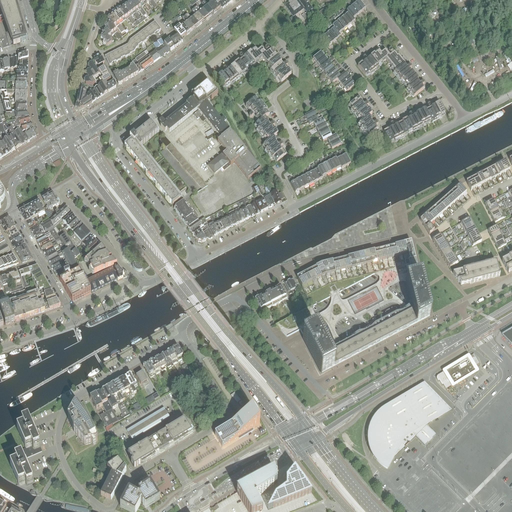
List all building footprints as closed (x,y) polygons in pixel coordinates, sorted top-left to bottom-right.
[(141,9),(142,9),(135,0),(134,0),(133,1),(132,1),(130,3),(130,4),(137,13),(140,11),(141,12),(139,13),(143,18),(141,19),(143,22),(148,18),(141,9)] [(143,0),(135,0),(142,9),(145,6),(146,7),(144,8),(148,13),(152,11),(147,5),(143,0)] [(143,0),(147,5),(151,2),(151,3),(150,4),(154,9),(157,7),(152,0),(143,0)] [(193,0),(178,12),(180,15),(182,13),(181,13),(191,5),(192,7),(197,3),(196,2),(199,0),(193,0)] [(210,5),(208,7),(214,14),(214,15),(217,13),(216,12),(221,9),(215,1),(213,0),(209,4),(210,5)] [(216,0),(215,1),(222,10),(233,1),(231,0),(216,0)] [(293,0),(285,6),(293,18),(304,10),(306,12),(308,13),(310,11),(313,14),(314,13),(312,10),(312,9),(306,1),(307,0),(318,0),(320,1),(321,0),(293,0)] [(359,1),(355,4),(361,12),(366,9),(359,1)] [(25,33),(16,2),(0,6),(0,7),(13,45),(20,43),(22,42),(22,43),(24,43),(24,41),(26,41),(24,33),(25,34),(25,33)] [(205,9),(203,11),(209,18),(212,16),(214,14),(208,7),(205,3),(202,5),(205,9)] [(130,4),(124,8),(131,17),(135,15),(136,16),(134,17),(138,22),(136,23),(138,26),(143,22),(141,19),(137,13),(130,4)] [(357,15),(361,12),(355,4),(351,8),(357,15)] [(321,15),(329,9),(327,6),(319,12),(321,15)] [(119,11),(126,21),(129,19),(130,20),(129,21),(132,26),(133,25),(135,28),(138,26),(136,23),(131,17),(124,8),(122,9),(121,9),(119,11)] [(198,8),(195,10),(204,22),(207,20),(209,18),(203,11),(201,12),(198,8)] [(353,19),(357,15),(351,8),(347,11),(349,13),(353,19)] [(331,12),(329,9),(321,15),(324,18),(331,12)] [(193,18),(200,26),(202,24),(204,22),(195,10),(193,12),(196,16),(193,18)] [(113,16),(120,25),(124,23),(125,24),(123,25),(127,30),(129,29),(131,31),(132,30),(130,27),(126,21),(119,11),(119,12),(113,16)] [(336,15),(338,16),(347,28),(351,24),(345,16),(345,17),(342,13),(340,14),(339,13),(336,15)] [(355,21),(353,19),(349,13),(345,16),(351,24),(355,21)] [(180,17),(179,15),(171,21),(173,24),(176,23),(174,21),(180,17)] [(108,20),(110,23),(115,30),(118,27),(119,28),(118,29),(121,34),(125,32),(120,26),(120,25),(113,16),(108,20)] [(188,16),(185,18),(195,29),(197,28),(200,26),(193,18),(191,20),(188,16)] [(334,20),(337,23),(343,31),(347,28),(338,16),(336,17),(335,16),(330,20),(331,22),(334,20)] [(186,24),(184,26),(190,34),(192,32),(192,31),(195,29),(185,18),(183,20),(186,24)] [(120,36),(115,30),(110,23),(105,27),(107,30),(111,36),(112,37),(116,34),(116,35),(115,36),(118,41),(122,39),(121,38),(123,37),(122,36),(121,35),(120,36)] [(160,30),(155,23),(130,41),(131,44),(130,46),(135,50),(136,49),(160,30)] [(339,34),(343,31),(337,23),(332,26),(334,29),(339,34)] [(326,27),(330,32),(337,40),(341,36),(339,34),(334,29),(332,26),(331,25),(330,26),(329,25),(326,27)] [(187,36),(190,34),(184,26),(181,28),(180,26),(177,29),(184,38),(187,35),(187,36)] [(108,38),(111,36),(107,30),(102,33),(104,36),(101,38),(104,42),(103,43),(103,44),(105,46),(106,46),(107,47),(112,43),(114,42),(112,39),(110,40),(108,38)] [(333,43),(337,40),(330,32),(326,35),(333,43)] [(328,46),(333,43),(326,35),(322,38),(328,46)] [(178,36),(165,44),(164,44),(170,52),(183,42),(181,40),(178,36)] [(154,63),(170,52),(164,44),(165,44),(162,39),(153,45),(156,49),(154,50),(155,51),(154,51),(155,53),(149,57),(154,63)] [(127,45),(104,57),(108,65),(133,53),(133,52),(135,50),(130,46),(129,48),(127,45)] [(254,65),(262,58),(258,52),(254,48),(246,55),(247,56),(239,62),(238,61),(234,65),(242,74),(246,71),(247,73),(247,72),(255,66),(254,65)] [(262,49),(258,52),(262,58),(272,70),(270,71),(277,79),(278,78),(281,82),(291,74),(288,70),(287,71),(280,63),(282,63),(271,50),(266,54),(262,49)] [(378,66),(386,60),(390,56),(385,51),(381,54),(378,50),(370,57),(371,58),(363,64),(362,63),(358,66),(365,76),(369,73),(370,74),(379,67),(378,66)] [(154,51),(138,63),(138,64),(139,64),(143,71),(154,63),(149,57),(155,53),(154,51)] [(313,59),(316,63),(324,57),(321,52),(313,59)] [(395,52),(390,56),(386,60),(396,72),(394,73),(401,81),(402,80),(409,88),(407,89),(414,98),(424,90),(417,82),(418,81),(411,72),(410,73),(404,66),(405,65),(395,52)] [(28,60),(28,54),(18,56),(18,63),(20,62),(28,60)] [(94,62),(95,65),(96,64),(98,67),(102,64),(104,63),(100,55),(94,59),(94,60),(93,61),(94,62)] [(324,57),(316,63),(319,67),(327,61),(324,57)] [(319,67),(322,71),(331,65),(329,63),(332,61),(334,60),(332,57),(327,61),(319,67)] [(10,70),(8,59),(1,62),(4,73),(9,71),(9,70),(10,70)] [(134,67),(139,64),(138,64),(138,63),(137,62),(136,60),(130,63),(132,66),(128,68),(128,69),(133,77),(138,74),(134,67)] [(89,78),(84,81),(86,84),(90,85),(91,86),(99,98),(104,96),(103,95),(104,95),(108,93),(107,92),(104,87),(107,86),(106,84),(111,81),(104,68),(98,72),(93,64),(88,66),(90,70),(86,73),(89,78)] [(138,74),(143,71),(139,64),(134,67),(138,74)] [(238,78),(242,74),(234,65),(230,68),(231,69),(223,75),(222,74),(218,78),(226,88),(229,85),(230,86),(231,85),(239,79),(238,78)] [(326,75),(334,69),(331,65),(322,71),(326,75)] [(133,77),(128,69),(124,72),(128,80),(133,77)] [(326,75),(329,79),(337,73),(334,69),(326,75)] [(113,74),(119,86),(123,83),(119,75),(117,72),(113,74)] [(124,72),(119,75),(123,83),(128,80),(124,72)] [(332,84),(337,80),(340,77),(337,73),(329,79),(332,84)] [(337,80),(340,84),(348,77),(345,73),(340,77),(337,80)] [(490,75),(492,85),(505,82),(503,73),(490,75)] [(340,84),(343,88),(351,81),(348,77),(340,84)] [(104,87),(107,92),(108,93),(116,87),(112,80),(111,81),(106,84),(107,86),(104,87)] [(355,86),(351,81),(343,88),(347,92),(355,86)] [(218,96),(207,83),(191,96),(194,100),(193,100),(193,99),(191,101),(190,100),(187,102),(188,103),(186,105),(187,105),(183,108),(165,123),(162,120),(159,122),(160,124),(161,126),(160,127),(161,127),(165,132),(166,131),(167,130),(169,133),(193,113),(197,110),(198,111),(199,111),(198,112),(193,115),(197,120),(202,116),(200,114),(200,113),(202,116),(203,117),(202,117),(203,117),(203,118),(201,119),(202,121),(205,119),(205,120),(216,133),(214,134),(212,130),(205,134),(208,138),(206,139),(207,141),(218,135),(221,139),(218,142),(226,153),(223,156),(222,155),(207,167),(214,175),(222,169),(224,171),(231,166),(234,163),(248,180),(254,175),(260,170),(230,132),(223,124),(226,122),(223,118),(220,120),(207,104),(218,96)] [(9,90),(9,92),(27,92),(27,84),(16,84),(12,84),(12,86),(13,86),(12,89),(12,90),(9,90)] [(88,98),(92,103),(99,98),(91,86),(90,85),(91,87),(89,89),(91,91),(86,94),(88,97),(88,98)] [(78,104),(88,97),(86,94),(82,87),(81,91),(78,104)] [(9,102),(9,101),(7,95),(6,95),(6,92),(0,91),(0,94),(1,97),(1,98),(3,103),(9,102)] [(395,92),(393,94),(399,101),(401,99),(395,92)] [(77,108),(77,109),(77,110),(78,110),(79,111),(80,110),(83,109),(92,103),(88,98),(88,97),(78,104),(77,107),(77,108)] [(361,130),(367,138),(377,130),(371,122),(372,121),(369,117),(372,114),(369,110),(367,111),(361,103),(362,102),(359,98),(349,105),(353,110),(351,111),(358,119),(359,118),(362,122),(359,125),(362,129),(361,130)] [(255,119),(266,110),(260,102),(258,103),(255,99),(245,106),(249,111),(250,110),(256,118),(255,119)] [(12,113),(10,104),(3,103),(2,103),(5,114),(12,113)] [(425,110),(421,113),(426,124),(431,121),(431,123),(441,118),(440,116),(445,114),(440,103),(434,106),(435,107),(426,112),(425,110)] [(15,104),(15,113),(26,112),(26,104),(15,104)] [(13,120),(13,121),(29,118),(26,112),(15,113),(12,113),(5,114),(6,118),(15,117),(16,118),(12,119),(12,120),(13,120)] [(304,116),(307,121),(316,116),(313,112),(304,116)] [(422,126),(426,124),(421,113),(416,115),(417,117),(408,121),(407,120),(402,122),(408,133),(412,131),(413,132),(422,127),(422,126)] [(265,138),(268,142),(274,138),(278,135),(275,130),(274,132),(267,123),(268,122),(265,118),(269,116),(268,115),(259,123),(258,123),(259,123),(255,126),(258,130),(257,131),(264,139),(265,138)] [(319,115),(316,116),(307,121),(308,123),(304,125),(303,125),(299,127),(301,130),(309,126),(313,124),(318,121),(322,119),(321,117),(320,116),(319,116),(319,115)] [(7,122),(12,129),(18,128),(31,124),(29,118),(13,121),(7,122)] [(313,124),(316,128),(324,124),(322,119),(318,121),(313,124)] [(22,146),(12,129),(7,122),(2,124),(4,132),(16,150),(20,148),(20,147),(22,146)] [(403,135),(408,133),(402,122),(397,125),(398,126),(389,131),(389,129),(384,132),(389,143),(394,140),(394,142),(404,137),(403,135)] [(21,133),(33,130),(31,124),(18,128),(21,133)] [(134,137),(133,136),(129,139),(131,141),(124,147),(172,206),(181,199),(140,147),(158,133),(151,124),(134,137)] [(318,133),(327,128),(324,124),(316,128),(318,133)] [(178,138),(182,143),(199,131),(195,125),(178,138)] [(21,133),(18,128),(12,129),(22,146),(23,146),(27,143),(21,133)] [(318,133),(320,137),(329,133),(327,128),(318,133)] [(21,133),(27,143),(35,138),(36,136),(35,136),(33,130),(21,133)] [(332,137),(329,133),(320,137),(323,142),(327,140),(332,138),(332,137)] [(3,143),(4,144),(10,154),(12,153),(15,151),(10,142),(5,134),(0,135),(0,137),(2,142),(3,143)] [(327,140),(329,145),(338,140),(336,135),(332,137),(332,138),(327,140)] [(0,137),(0,136),(0,151),(3,158),(10,154),(4,144),(3,143),(2,142),(0,137)] [(166,149),(171,145),(164,137),(160,141),(166,149)] [(276,142),(274,138),(268,142),(264,145),(267,150),(266,150),(272,159),(273,158),(277,162),(286,154),(283,150),(282,151),(275,143),(276,142)] [(341,145),(338,140),(329,145),(332,149),(341,145)] [(346,155),(341,158),(346,167),(351,164),(346,155)] [(341,169),(346,167),(341,158),(337,160),(341,168),(341,169)] [(336,170),(341,168),(337,160),(336,159),(331,161),(336,170)] [(331,173),(336,170),(331,161),(327,164),(331,173)] [(505,162),(500,165),(505,174),(509,171),(505,162)] [(327,175),(331,173),(327,164),(322,166),(327,175)] [(500,176),(505,174),(500,165),(495,167),(500,176)] [(317,168),(318,170),(322,177),(327,175),(322,166),(317,168)] [(495,179),(500,176),(495,167),(490,170),(495,179)] [(323,179),(322,177),(318,170),(313,172),(318,181),(323,179)] [(495,179),(490,170),(485,172),(490,181),(495,179)] [(314,184),(318,181),(313,172),(309,175),(314,184)] [(485,172),(481,175),(485,184),(490,181),(485,172)] [(309,175),(304,177),(309,186),(314,184),(309,175)] [(480,186),(485,184),(481,175),(476,178),(480,186)] [(304,188),(309,186),(304,177),(300,179),(304,188)] [(471,180),(476,189),(480,186),(476,178),(471,180)] [(300,191),(304,188),(300,179),(295,182),(300,191)] [(476,189),(471,180),(466,183),(471,191),(476,189)] [(295,193),(300,191),(295,182),(290,184),(295,193)] [(263,197),(257,186),(252,189),(255,195),(259,193),(261,198),(263,197)] [(466,194),(459,186),(455,190),(462,197),(466,194)] [(269,192),(276,205),(282,202),(281,200),(285,198),(281,193),(278,194),(277,192),(276,192),(272,193),(271,191),(269,187),(267,188),(269,192)] [(451,193),(458,201),(462,197),(455,190),(451,193)] [(447,197),(454,204),(458,201),(451,193),(447,197)] [(56,200),(53,194),(43,199),(47,207),(43,209),(44,211),(46,211),(48,209),(53,207),(53,208),(59,205),(58,204),(59,204),(59,202),(59,201),(57,200),(56,201),(56,200)] [(263,198),(269,209),(275,206),(269,195),(263,198)] [(447,197),(443,200),(450,208),(454,204),(447,197)] [(256,215),(261,213),(256,203),(254,199),(252,200),(254,205),(251,206),(256,215)] [(263,199),(256,203),(261,213),(268,209),(263,199)] [(241,201),(242,203),(244,206),(250,218),(255,216),(250,207),(247,208),(246,205),(243,200),(241,201)] [(439,204),(446,211),(450,208),(443,200),(439,204)] [(487,209),(497,204),(494,200),(485,205),(487,209)] [(37,216),(44,212),(44,211),(43,209),(39,201),(31,205),(37,216)] [(241,201),(236,204),(238,208),(239,209),(240,212),(245,221),(250,218),(244,206),(241,207),(239,205),(242,203),(241,201)] [(184,202),(174,209),(181,220),(182,220),(187,227),(188,229),(198,222),(196,220),(184,202)] [(446,211),(439,204),(435,207),(442,215),(446,211)] [(487,209),(489,214),(499,209),(497,204),(487,209)] [(31,219),(37,216),(31,205),(25,209),(31,219)] [(442,215),(435,207),(431,211),(438,219),(442,215)] [(56,228),(62,222),(71,215),(66,208),(57,216),(56,214),(54,216),(48,209),(46,211),(44,211),(44,212),(48,219),(41,223),(42,225),(40,226),(45,234),(49,232),(56,228)] [(500,208),(499,209),(489,214),(492,219),(503,213),(500,208)] [(34,225),(31,219),(25,209),(19,212),(20,212),(19,212),(22,216),(25,222),(29,228),(34,225)] [(235,211),(233,212),(240,224),(245,221),(240,212),(239,209),(235,211)] [(230,213),(228,213),(229,216),(230,217),(235,226),(240,224),(233,212),(233,211),(230,213)] [(431,211),(427,215),(433,222),(438,219),(431,211)] [(220,218),(217,219),(219,223),(224,232),(229,229),(224,220),(224,219),(221,212),(217,214),(219,217),(220,217),(222,220),(223,219),(223,220),(222,221),(220,218)] [(503,213),(492,219),(494,223),(505,218),(503,213)] [(75,219),(73,217),(71,215),(62,222),(66,226),(65,228),(75,219)] [(427,215),(423,218),(429,226),(433,222),(427,215)] [(213,216),(209,217),(212,222),(213,223),(214,225),(219,234),(224,232),(219,223),(217,224),(213,216)] [(225,218),(224,219),(224,220),(229,229),(233,227),(235,226),(230,217),(229,216),(225,218)] [(420,221),(429,235),(434,231),(429,226),(423,218),(420,221)] [(71,231),(79,223),(75,219),(65,228),(66,230),(68,228),(71,231)] [(198,222),(188,229),(192,234),(199,229),(200,228),(203,226),(206,224),(205,223),(202,219),(198,222)] [(461,229),(462,229),(472,224),(469,219),(459,225),(461,229)] [(79,232),(84,229),(79,223),(71,231),(73,234),(72,235),(71,234),(69,235),(71,238),(78,231),(79,232)] [(209,225),(208,226),(213,236),(214,237),(219,234),(214,225),(213,223),(209,225)] [(205,232),(203,233),(206,239),(207,239),(208,239),(208,240),(210,240),(212,239),(213,237),(206,224),(203,226),(204,228),(203,229),(205,232)] [(466,233),(474,228),(472,224),(462,229),(465,234),(466,233)] [(33,236),(41,231),(38,226),(31,231),(30,231),(33,236)] [(497,226),(488,231),(490,236),(500,231),(497,226)] [(10,231),(7,233),(9,236),(10,236),(11,239),(19,235),(15,228),(10,231)] [(51,235),(52,236),(54,240),(56,242),(57,245),(58,247),(61,251),(62,254),(67,250),(66,250),(73,245),(63,230),(59,233),(56,228),(49,232),(51,235)] [(199,229),(192,234),(195,239),(201,235),(203,234),(202,232),(200,228),(199,229)] [(474,228),(466,233),(468,237),(476,233),(474,228)] [(90,236),(84,229),(79,232),(78,231),(71,238),(77,247),(81,244),(90,236)] [(490,236),(493,241),(502,236),(503,235),(501,230),(500,231),(490,236)] [(43,235),(41,231),(33,236),(35,240),(43,235)] [(49,233),(36,241),(38,244),(52,236),(51,235),(50,235),(49,233)] [(468,243),(469,243),(479,237),(476,233),(468,237),(466,238),(468,243)] [(201,235),(195,239),(197,242),(202,237),(204,236),(203,234),(201,235)] [(435,245),(445,239),(444,237),(442,234),(432,240),(435,245)] [(17,244),(22,241),(19,235),(11,239),(9,240),(10,242),(13,241),(15,245),(17,244)] [(52,236),(38,244),(40,248),(51,242),(54,240),(52,236)] [(504,240),(502,236),(493,241),(495,245),(504,240)] [(82,245),(87,250),(96,242),(91,237),(82,245)] [(481,242),(479,237),(469,243),(472,247),(481,242)] [(435,245),(438,250),(448,243),(445,239),(435,245)] [(507,245),(504,240),(495,245),(498,250),(507,245)] [(51,242),(40,248),(43,253),(57,245),(56,242),(52,245),(51,242)] [(100,248),(96,242),(87,250),(91,255),(100,248)] [(411,243),(405,244),(408,255),(410,262),(415,260),(411,243)] [(451,248),(448,243),(438,250),(441,254),(449,249),(451,248)] [(57,245),(43,253),(45,257),(56,252),(54,249),(58,247),(57,245)] [(76,249),(73,245),(66,250),(67,250),(62,254),(63,256),(66,261),(67,263),(71,270),(77,266),(77,265),(75,261),(71,254),(76,249)] [(91,270),(94,275),(99,272),(99,271),(100,271),(99,270),(102,270),(104,270),(106,269),(107,269),(109,268),(112,267),(113,266),(114,265),(115,264),(101,248),(86,261),(92,268),(92,269),(91,270)] [(81,256),(76,249),(71,254),(75,261),(81,256)] [(441,254),(443,259),(452,254),(449,249),(441,254)] [(45,257),(48,261),(62,254),(61,251),(57,254),(56,252),(45,257)] [(443,259),(446,263),(457,257),(454,252),(452,254),(443,259)] [(62,254),(48,261),(50,266),(61,260),(59,258),(63,256),(62,254)] [(127,258),(133,265),(133,266),(133,267),(133,268),(134,268),(134,269),(134,270),(135,270),(135,271),(136,271),(136,272),(137,272),(138,272),(139,272),(140,272),(141,272),(142,272),(142,271),(142,270),(142,269),(142,268),(141,268),(141,267),(131,255),(130,255),(130,256),(129,256),(128,256),(128,255),(127,255),(126,255),(126,256),(126,257),(127,258)] [(18,264),(13,256),(9,258),(14,266),(17,265),(16,265),(18,264)] [(9,258),(9,257),(5,259),(4,259),(9,268),(14,266),(9,258)] [(449,268),(459,262),(457,257),(446,263),(449,268)] [(4,259),(5,259),(4,259),(0,261),(0,260),(0,261),(5,269),(9,268),(4,259)] [(50,266),(53,270),(67,263),(66,261),(62,263),(61,260),(50,266)] [(511,261),(504,265),(503,264),(506,270),(508,269),(510,272),(511,271),(511,261)] [(488,265),(488,266),(467,272),(467,270),(453,274),(458,283),(461,287),(470,284),(499,277),(496,262),(488,265)] [(67,263),(53,270),(57,277),(71,270),(67,263)] [(321,265),(326,275),(329,274),(327,264),(321,265)] [(65,291),(71,300),(71,299),(82,294),(83,296),(83,297),(84,297),(86,296),(88,295),(88,294),(90,293),(85,283),(78,267),(80,266),(79,265),(77,266),(71,270),(57,277),(65,291)] [(321,265),(316,268),(321,278),(325,275),(326,275),(321,265)] [(418,271),(417,266),(406,268),(407,274),(418,271)] [(118,267),(112,270),(117,280),(123,278),(123,273),(118,267)] [(316,268),(311,270),(316,280),(321,278),(316,268)] [(111,284),(117,280),(112,270),(106,273),(111,284)] [(311,270),(306,273),(312,283),(316,280),(311,270)] [(11,275),(14,283),(20,281),(18,273),(11,275)] [(106,273),(99,276),(104,287),(111,284),(106,273)] [(306,273),(302,275),(307,285),(312,283),(306,273)] [(6,277),(8,285),(14,283),(11,275),(6,277)] [(302,277),(297,279),(302,288),(307,285),(302,275),(301,276),(302,277)] [(97,290),(104,287),(99,276),(92,279),(97,290)] [(11,293),(10,289),(8,285),(6,277),(1,279),(6,294),(10,293),(11,293)] [(23,277),(21,277),(25,289),(31,286),(30,284),(26,285),(23,277)] [(51,291),(44,279),(35,282),(37,286),(38,286),(39,290),(40,290),(41,292),(42,294),(42,295),(44,294),(52,291),(51,291)] [(92,279),(85,283),(90,293),(91,293),(97,290),(92,279)] [(303,339),(321,372),(323,371),(334,365),(416,323),(429,316),(429,315),(420,279),(409,282),(406,283),(411,303),(325,349),(317,332),(304,339),(303,339)] [(297,288),(293,280),(284,284),(290,295),(292,294),(292,295),(293,295),(293,294),(294,293),(292,291),(297,288)] [(289,302),(281,287),(275,289),(284,306),(286,305),(286,304),(289,302)] [(270,292),(277,304),(281,302),(281,303),(280,303),(282,307),(284,306),(275,289),(270,292)] [(39,295),(38,293),(38,292),(27,295),(25,290),(12,295),(12,296),(7,298),(8,301),(15,322),(45,312),(41,301),(39,295)] [(45,296),(46,300),(50,298),(55,297),(52,291),(44,294),(45,296)] [(270,292),(266,295),(272,307),(277,304),(270,292)] [(266,295),(260,297),(270,314),(271,313),(269,309),(269,310),(268,309),(272,307),(266,295)] [(55,297),(50,298),(54,309),(60,307),(55,297)] [(255,300),(262,312),(266,310),(267,311),(266,311),(268,315),(270,314),(260,297),(255,300)] [(54,309),(50,298),(46,300),(41,301),(45,312),(54,309)] [(127,300),(79,325),(83,334),(132,309),(127,300)] [(9,304),(0,307),(0,309),(5,325),(15,322),(9,304)] [(511,330),(502,337),(511,346),(511,345),(511,330)] [(134,352),(132,349),(131,347),(120,353),(122,358),(134,352)] [(177,347),(171,351),(178,363),(184,359),(183,357),(177,347)] [(171,351),(166,354),(174,368),(175,367),(174,365),(178,363),(171,351)] [(166,354),(160,357),(167,369),(168,369),(168,370),(172,368),(172,369),(174,368),(166,354)] [(436,378),(436,379),(438,382),(439,381),(442,386),(443,385),(445,390),(453,385),(458,383),(459,384),(465,380),(464,379),(476,372),(475,371),(478,368),(476,366),(479,364),(474,354),(467,358),(465,359),(464,359),(462,360),(463,360),(463,361),(456,365),(455,364),(444,371),(445,372),(437,376),(437,377),(436,378)] [(167,369),(160,357),(155,361),(160,370),(161,370),(162,373),(167,369)] [(39,358),(29,363),(30,366),(41,361),(39,358)] [(155,361),(149,364),(155,374),(155,373),(156,376),(160,373),(159,371),(160,370),(155,361)] [(194,376),(187,363),(181,367),(189,379),(194,376)] [(154,374),(155,374),(149,364),(145,367),(144,367),(144,369),(149,377),(150,379),(155,376),(154,374)] [(141,385),(148,381),(142,372),(136,376),(141,385)] [(124,378),(133,395),(136,393),(134,389),(137,387),(131,376),(132,376),(131,376),(129,375),(124,378)] [(133,395),(124,378),(118,381),(124,392),(127,390),(131,396),(133,395)] [(124,392),(118,381),(113,384),(122,401),(124,400),(121,393),(124,392)] [(122,401),(113,384),(111,386),(107,388),(118,407),(124,418),(129,415),(122,402),(122,401)] [(387,469),(392,460),(413,439),(416,437),(424,446),(435,435),(427,426),(426,427),(425,425),(449,411),(424,384),(385,408),(381,411),(380,412),(379,413),(378,414),(377,415),(376,417),(375,418),(374,419),(373,421),(372,422),(372,423),(371,425),(370,427),(370,428),(369,430),(369,431),(369,433),(369,434),(368,436),(368,438),(368,439),(368,441),(369,443),(369,444),(369,446),(370,447),(370,449),(371,451),(371,452),(372,454),(373,455),(374,456),(376,460),(378,462),(379,464),(381,465),(383,467),(385,468),(387,469)] [(118,407),(107,388),(102,390),(107,399),(112,410),(118,407)] [(107,399),(102,390),(96,394),(102,406),(106,413),(100,416),(106,428),(118,422),(117,419),(112,410),(107,399)] [(234,393),(233,394),(238,403),(243,400),(237,391),(234,393)] [(152,396),(155,401),(160,398),(157,393),(152,396)] [(96,394),(90,397),(96,410),(102,406),(96,394)] [(133,405),(135,411),(141,409),(139,403),(133,405)] [(246,403),(242,406),(248,415),(252,412),(246,403)] [(68,417),(68,418),(68,419),(74,432),(84,445),(85,445),(86,445),(96,442),(97,442),(97,441),(97,440),(97,439),(78,408),(77,407),(76,407),(75,407),(74,407),(68,417)] [(252,412),(248,415),(214,435),(222,448),(259,425),(252,412)] [(25,448),(26,448),(28,453),(29,452),(32,451),(35,450),(38,449),(40,448),(28,420),(22,423),(23,426),(17,429),(25,448)] [(192,434),(184,421),(128,455),(133,462),(131,463),(134,468),(192,434)] [(471,431),(442,460),(464,482),(492,452),(471,431)] [(27,454),(28,453),(26,448),(25,448),(13,454),(17,463),(10,466),(19,486),(25,483),(26,486),(33,483),(31,479),(26,466),(23,460),(21,456),(24,455),(27,454)] [(112,474),(107,484),(101,496),(111,500),(126,471),(123,467),(118,460),(107,468),(112,474)] [(266,491),(267,490),(268,490),(274,485),(274,470),(237,493),(247,511),(261,511),(261,510),(260,507),(260,506),(259,506),(259,505),(260,505),(260,504),(259,504),(259,503),(258,503),(256,499),(256,498),(266,491)] [(273,509),(311,494),(294,471),(294,472),(286,481),(286,483),(285,483),(285,484),(285,485),(286,485),(286,489),(275,497),(271,504),(273,508),(273,509)] [(128,511),(136,511),(140,505),(139,505),(141,502),(145,508),(145,509),(160,500),(158,498),(150,485),(138,492),(140,495),(138,497),(128,491),(121,505),(120,508),(128,511)] [(0,488),(0,494),(16,504),(18,500),(0,488)]
